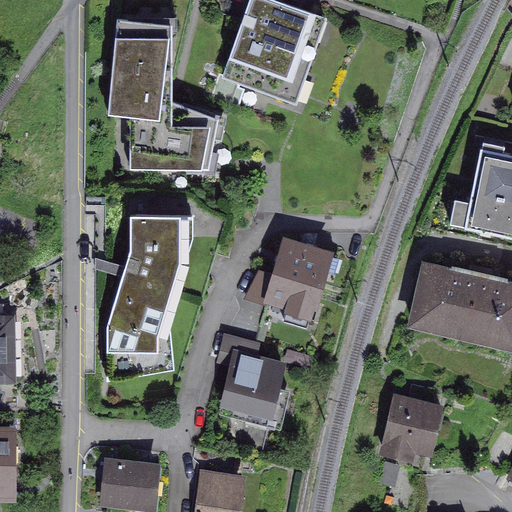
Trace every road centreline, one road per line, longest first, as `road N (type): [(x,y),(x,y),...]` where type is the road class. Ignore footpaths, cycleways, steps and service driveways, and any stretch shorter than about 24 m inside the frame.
road 1 (residential): [(72,431),(78,0)]
road 2 (residential): [(246,240),(217,306),(181,430),(72,431)]
